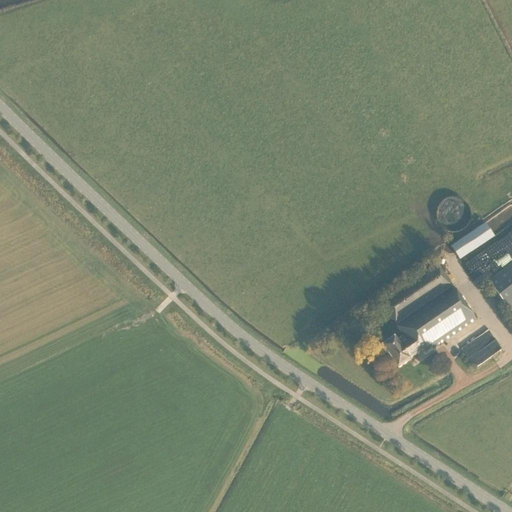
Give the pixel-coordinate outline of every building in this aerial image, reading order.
[(471,228),(469,200),(442,202),(444,230),(471,228)] [(468,260),(475,269),(504,248),(497,239),(468,260)] [(511,263),(487,283),(511,315),(511,263)] [(395,341),(394,339),(382,347),(398,370),(409,362),(409,361),(422,352),(425,356),(431,352),(475,321),(438,267),(381,306),(402,336),(395,341)] [(490,330),(464,349),(476,365),(502,346),(490,330)] [(454,337),(445,344),(451,352),(460,346),(454,337)]
